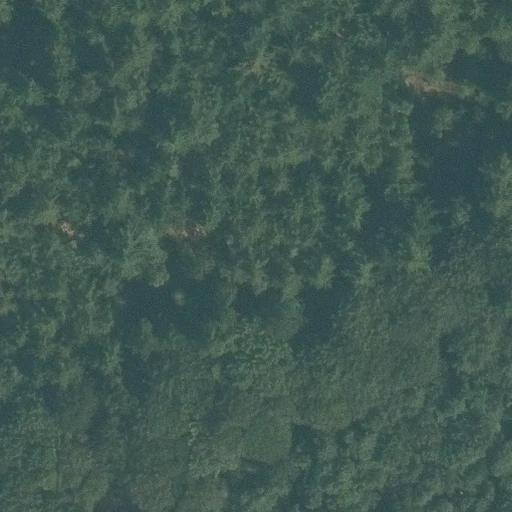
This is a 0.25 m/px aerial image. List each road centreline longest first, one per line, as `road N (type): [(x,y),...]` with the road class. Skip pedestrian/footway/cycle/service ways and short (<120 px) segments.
road 1 (unknown): [(511,240),(448,272),(40,389),(0,412)]
road 2 (track): [(0,441),(511,267)]
